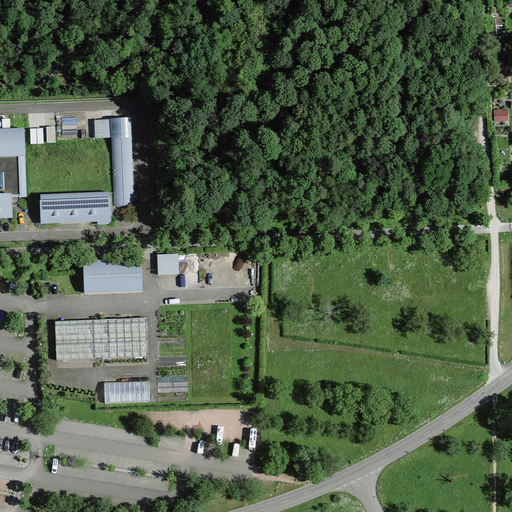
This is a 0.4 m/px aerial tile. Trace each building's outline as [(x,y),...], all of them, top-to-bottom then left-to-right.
[(24,129),(0,130),(0,216),(12,216),(11,200),(15,200),(17,197),(27,197),(27,196),(26,156),(24,129)] [(131,137),(112,138),(112,153),(114,193),(109,193),(110,204),(115,204),(115,207),(134,206),(131,137)] [(41,196),(109,193),(114,193),(112,153),(26,156),(27,196),(41,196)] [(109,193),(41,196),(42,222),(99,220),(99,224),(107,223),(110,220),(110,204),(109,193)] [(143,258),(84,261),(85,294),(145,291),(143,258)] [(148,317),(56,321),(58,359),(150,355),(148,317)] [(152,381),(105,382),(106,402),(152,402),(152,381)]
